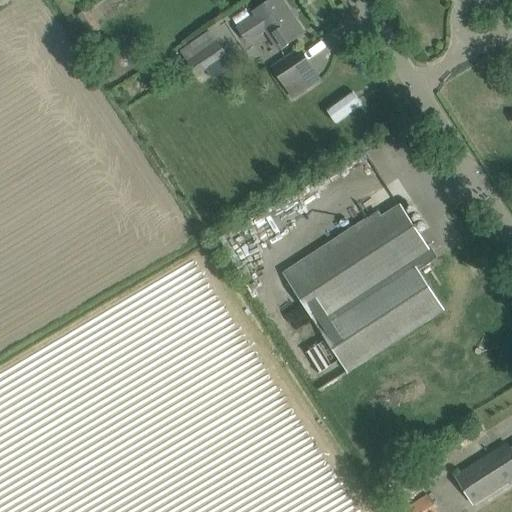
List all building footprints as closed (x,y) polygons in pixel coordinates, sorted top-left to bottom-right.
[(280,49),(287,44),(303,33),(280,0),(273,0),(257,11),(260,16),(240,29),(248,41),(267,28),(280,49)] [(101,26),(88,7),(77,15),(90,34),(101,26)] [(195,54),(187,59),(198,76),(227,56),(210,32),(190,46),(195,54)] [(285,86),(312,68),(300,50),(273,67),(285,86)] [(417,272),(438,258),(430,244),(425,247),(399,207),(382,218),(379,213),(284,274),(348,372),(442,311),(417,272)] [(508,444),(457,476),(474,502),(511,478),(511,449),(508,444)] [(401,511),(438,511),(428,494),(401,511)]
